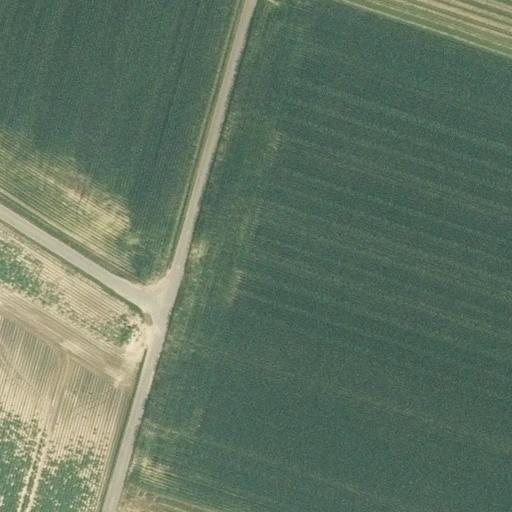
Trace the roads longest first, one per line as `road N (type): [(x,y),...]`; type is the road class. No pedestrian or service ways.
road 1 (track): [(251,0),(109,511)]
road 2 (track): [(0,211),(164,314)]
